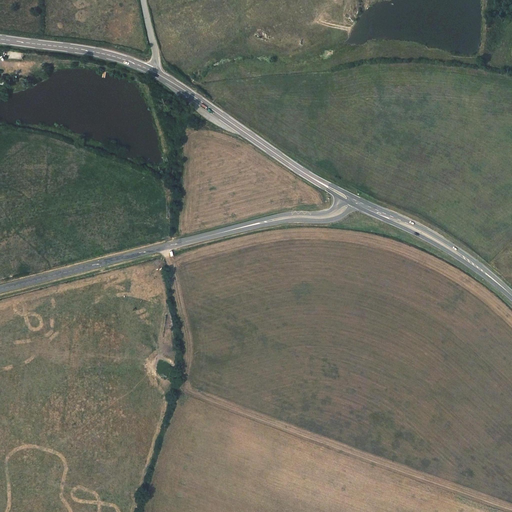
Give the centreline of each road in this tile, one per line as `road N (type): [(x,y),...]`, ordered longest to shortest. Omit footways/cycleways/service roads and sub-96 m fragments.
road 1 (secondary): [(350,198),(329,217),(276,219),(0,289)]
road 2 (secondary): [(151,70),(350,198)]
road 3 (secondary): [(511,295),(437,241),(350,198)]
road 4 (secondary): [(0,38),(111,55),(151,70)]
